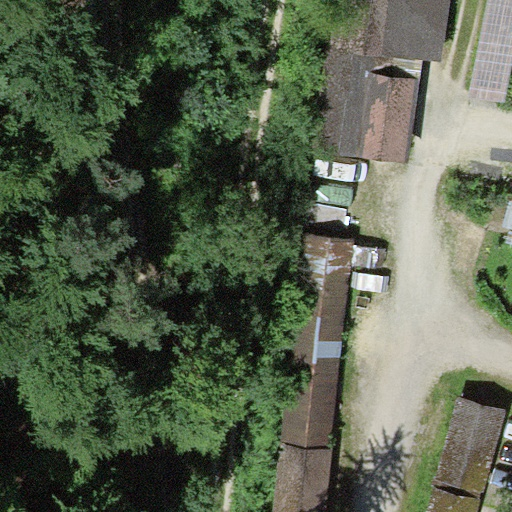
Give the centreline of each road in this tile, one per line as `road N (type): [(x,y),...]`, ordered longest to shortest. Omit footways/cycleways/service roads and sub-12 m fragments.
road 1 (track): [(144,511),(97,297),(96,0)]
road 2 (track): [(281,0),(238,511)]
